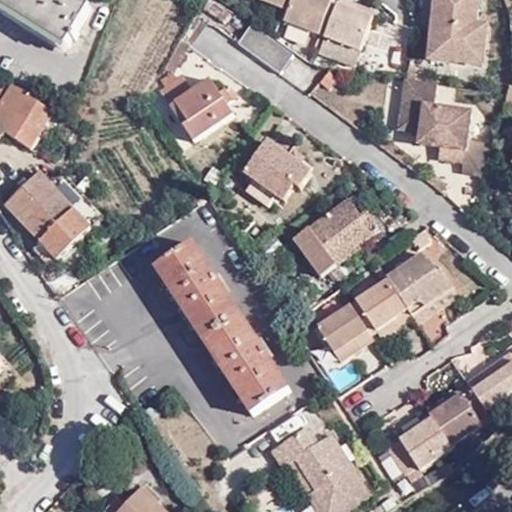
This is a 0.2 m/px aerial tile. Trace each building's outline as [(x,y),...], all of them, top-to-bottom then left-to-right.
[(0,0),(0,5),(68,48),(92,9),(77,0),(0,0)] [(291,0),(258,0),(287,12),(291,0)] [(297,0),(288,24),(322,38),(337,0),(297,0)] [(337,0),(322,38),(329,41),(345,2),(340,0),(337,0)] [(433,0),(433,15),(438,16),(437,32),(485,42),(486,25),(475,25),(477,0),(433,0)] [(359,8),(345,2),(329,41),(362,55),(376,21),(357,13),(359,8)] [(378,15),(359,8),(357,13),(376,21),(378,15)] [(279,73),(293,54),(252,24),(239,43),(279,73)] [(485,42),(437,32),(432,31),(429,60),(447,61),(447,50),(483,53),(485,42)] [(175,70),(191,43),(185,38),(184,37),(183,37),(178,46),(167,67),(169,68),(170,68),(175,70)] [(362,55),(329,41),(323,56),(356,69),(362,55)] [(447,50),(447,61),(482,65),(483,53),(447,50)] [(306,88),(316,76),(300,62),(290,75),(306,88)] [(164,78),(168,85),(177,78),(172,72),(165,76),(164,77),(163,78),(164,78)] [(177,78),(168,85),(163,88),(166,93),(174,104),(197,139),(236,112),(213,77),(196,89),(185,73),(177,78)] [(440,85),(406,80),(399,132),(420,135),(419,148),(441,151),(464,154),(463,165),(463,166),(462,176),(487,178),(497,147),(471,143),(475,112),(437,107),(440,85)] [(11,86),(0,103),(0,133),(5,137),(8,134),(31,149),(54,114),(11,86)] [(160,113),(174,104),(166,93),(153,102),(160,113)] [(258,180),(287,203),(299,186),(304,189),(315,173),(271,140),(247,174),(258,180)] [(463,165),(464,154),(441,151),(440,162),(463,165)] [(7,204),(55,264),(102,224),(66,180),(53,189),(40,175),(7,204)] [(350,197),(361,210),(372,212),(357,192),(350,197)] [(335,208),(361,210),(350,197),(335,208)] [(363,213),(361,210),(335,208),(297,237),(323,274),(361,246),(359,243),(382,226),(373,213),(363,214),(363,213)] [(426,227),(415,235),(422,247),(434,238),(426,227)] [(299,390),(203,242),(165,267),(262,414),(299,390)] [(426,252),(392,276),(392,277),(398,287),(415,311),(416,311),(416,312),(456,284),(445,267),(426,252)] [(402,324),(417,314),(416,312),(416,311),(415,311),(398,287),(392,277),(360,299),(380,330),(398,318),(402,324)] [(417,314),(422,321),(462,294),(456,284),(416,312),(417,314)] [(355,304),(374,334),(380,330),(360,299),(354,303),(355,304)] [(342,360),(376,337),(355,304),(321,327),(342,360)] [(404,327),(402,324),(398,318),(380,330),(386,339),(404,327)] [(511,352),(472,378),(474,380),(489,404),(490,406),(511,392),(511,352)] [(463,391),(432,412),(453,442),(484,422),(483,420),(478,412),(489,404),(474,380),(461,388),(463,391)] [(490,406),(489,404),(478,412),(483,420),(494,412),(490,406)] [(202,465),(220,456),(196,409),(178,419),(202,465)] [(453,442),(432,412),(417,422),(420,427),(407,435),(401,439),(403,442),(388,451),(405,478),(420,468),(455,445),(453,442)] [(404,429),(407,435),(420,427),(417,422),(404,429)] [(321,486),(337,511),(342,511),(376,490),(337,431),(323,440),(312,424),(277,444),(287,465),(302,457),(321,486)] [(282,469),(249,490),(257,505),(268,499),(269,502),(288,491),(283,483),(288,480),(282,469)] [(324,511),(337,511),(321,486),(310,491),(324,511)] [(130,511),(166,511),(147,494),(130,511)] [(314,511),(308,498),(291,507),(285,496),(268,505),(271,511),(314,511)]
